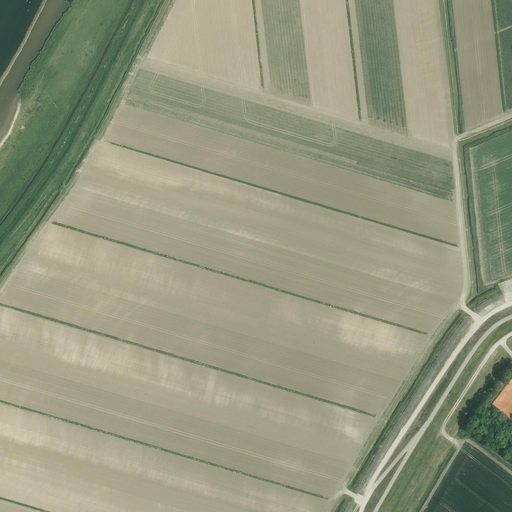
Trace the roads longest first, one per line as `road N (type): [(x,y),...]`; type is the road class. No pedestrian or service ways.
road 1 (tertiary): [(375,511),(473,350),(511,316)]
road 2 (track): [(511,303),(482,321),(462,306),(469,283),(455,140)]
road 3 (track): [(423,429),(364,502),(341,490)]
